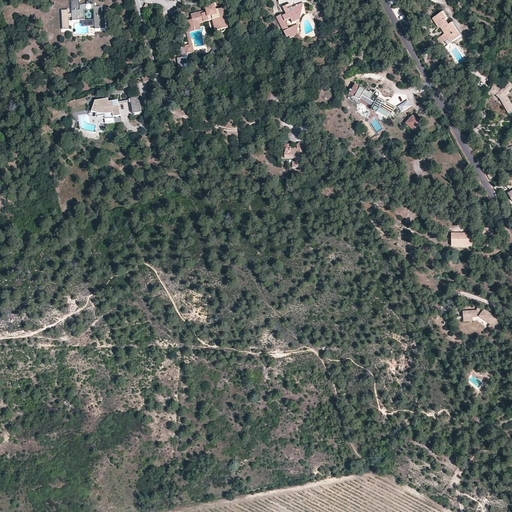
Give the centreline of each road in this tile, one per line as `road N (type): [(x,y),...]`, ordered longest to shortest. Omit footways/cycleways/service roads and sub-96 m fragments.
road 1 (residential): [(383,0),(511,229)]
road 2 (residential): [(134,0),(172,115)]
